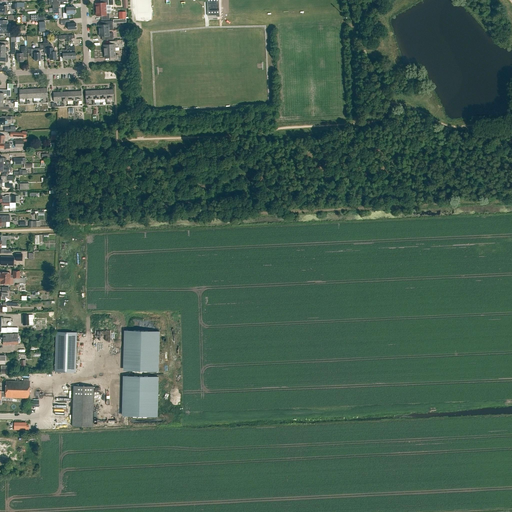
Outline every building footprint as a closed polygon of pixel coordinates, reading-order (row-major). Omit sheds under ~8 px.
[(113,5),(112,0),(101,0),(102,3),(95,3),(96,10),(111,9),(111,5),(113,5)] [(219,17),(218,0),(206,0),(208,16),(217,16),(217,17),(219,17)] [(111,13),(111,9),(96,10),(96,16),(101,16),(102,20),(109,20),(109,13),(111,13)] [(70,24),(70,20),(60,21),(61,25),(68,25),(68,30),(76,29),(76,23),(70,24)] [(109,30),(113,30),(112,21),(105,21),(105,25),(99,25),(99,31),(109,30)] [(109,33),(109,30),(99,31),(99,36),(106,36),(106,40),(113,40),(113,33),(109,33)] [(44,49),(44,53),(46,53),(46,54),(50,54),(50,60),(56,60),(56,52),(54,52),(54,48),(52,48),(52,44),(47,44),(47,38),(43,38),(44,43),(44,49)] [(0,50),(5,51),(8,51),(8,48),(5,48),(6,45),(8,45),(8,42),(0,41),(0,50)] [(104,51),(115,51),(115,47),(118,46),(117,41),(110,42),(110,45),(104,45),(104,51)] [(23,61),(23,58),(27,58),(27,46),(22,46),(22,54),(17,54),(17,61),(20,61),(20,62),(23,62),(23,61)] [(63,59),(70,59),(69,47),(66,47),(66,50),(60,50),(60,56),(63,56),(63,59)] [(39,53),(38,49),(28,49),(28,54),(31,53),(31,57),(34,57),(34,61),(41,60),(40,53),(39,53)] [(5,54),(5,51),(0,50),(0,61),(8,61),(8,56),(6,54),(5,54)] [(115,51),(104,51),(105,58),(111,58),(111,61),(118,60),(118,55),(115,55),(115,51)] [(0,99),(3,100),(4,94),(7,94),(7,96),(10,96),(10,90),(0,89),(0,99)] [(3,106),(3,100),(0,99),(0,106),(0,108),(0,109),(9,110),(9,106),(3,106)] [(11,119),(11,116),(7,116),(1,116),(1,117),(0,116),(0,124),(1,124),(5,124),(5,119),(7,119),(11,119)] [(13,181),(13,176),(7,176),(2,176),(1,176),(1,180),(0,179),(0,186),(2,186),(2,182),(7,182),(7,181),(13,181)] [(10,205),(10,195),(6,195),(6,196),(2,196),(2,195),(0,195),(0,201),(1,202),(1,205),(10,205)] [(9,222),(10,215),(1,215),(1,219),(0,219),(0,225),(6,226),(6,222),(9,222)] [(39,234),(39,236),(35,236),(35,244),(40,244),(40,242),(44,242),(44,234),(39,234)] [(0,247),(1,248),(1,246),(6,246),(6,239),(8,239),(8,236),(1,236),(1,241),(0,240),(0,247)] [(22,261),(22,254),(16,254),(16,258),(14,258),(14,257),(1,257),(1,265),(13,266),(14,260),(16,260),(16,261),(22,261)] [(26,278),(26,275),(22,275),(22,274),(20,274),(20,271),(13,271),(13,275),(10,275),(10,273),(1,273),(0,284),(10,284),(10,278),(26,278)] [(0,317),(0,331),(1,331),(1,333),(12,333),(12,332),(18,332),(18,328),(1,328),(1,318),(0,317)] [(129,331),(128,371),(158,372),(159,331),(129,331)] [(55,372),(76,372),(77,333),(57,332),(55,372)] [(18,344),(18,333),(2,334),(3,337),(0,337),(0,341),(3,342),(3,345),(18,344)] [(157,417),(158,377),(128,376),(127,416),(157,417)] [(30,382),(6,381),(5,392),(1,392),(1,391),(0,390),(0,404),(1,400),(1,399),(2,399),(2,397),(5,397),(29,398),(30,382)] [(93,427),(95,387),(74,386),(73,426),(93,427)]
